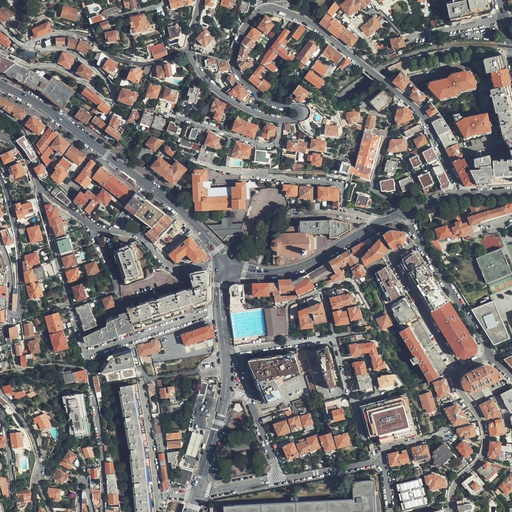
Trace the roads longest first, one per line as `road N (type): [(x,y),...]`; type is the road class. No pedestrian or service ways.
road 1 (residential): [(189,48),(224,96),(253,112),(298,118),(300,108),(249,87),(232,55),(263,7),(305,20),(420,113),(461,194)]
road 2 (residential): [(0,53),(54,67),(110,100),(106,76),(73,53),(27,45),(72,33),(114,58),(144,63),(189,48)]
road 3 (tertiary): [(0,84),(167,200),(229,263)]
road 4 (residential): [(0,174),(21,274),(18,321),(10,323),(11,275),(0,239)]
road 5 (residential): [(229,263),(170,265),(142,238),(96,229),(37,183)]
road 6 (residential): [(200,162),(336,183),(348,210),(379,221)]
road 7 (residential): [(451,511),(454,483),(480,459),(485,442),(456,379),(490,355)]
road 8 (residential): [(85,353),(37,183)]
road 9 (residential): [(401,211),(490,355)]
road 10 (tertiary): [(229,263),(244,272),(293,268),(379,221)]
road 11 (residential): [(85,353),(101,440),(103,511)]
road 12 (residential): [(281,479),(381,460),(390,511)]
road 13 (residential): [(220,308),(85,353)]
road 14 (residential): [(50,511),(30,432),(0,393)]
